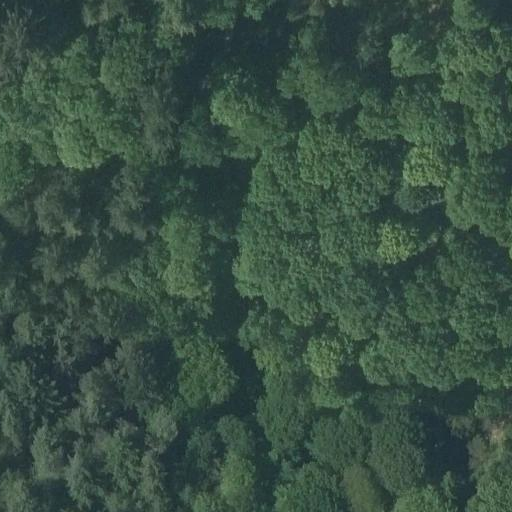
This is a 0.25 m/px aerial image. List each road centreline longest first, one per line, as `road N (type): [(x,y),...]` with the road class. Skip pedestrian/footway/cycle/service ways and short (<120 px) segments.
road 1 (track): [(220,511),(164,185),(163,130),(207,14)]
road 2 (track): [(0,116),(207,14)]
